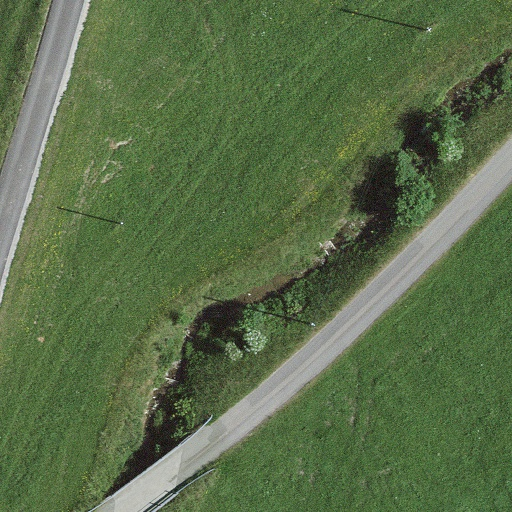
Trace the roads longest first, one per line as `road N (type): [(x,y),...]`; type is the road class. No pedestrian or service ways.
road 1 (residential): [(511,160),(304,367),(117,511)]
road 2 (residential): [(0,240),(69,0)]
